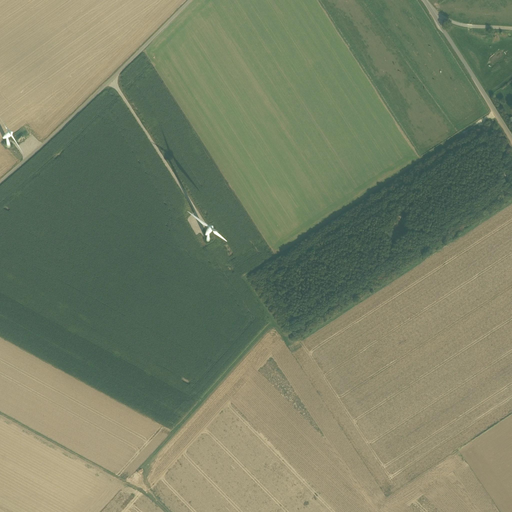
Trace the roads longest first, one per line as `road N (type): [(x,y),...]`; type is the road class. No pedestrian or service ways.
road 1 (track): [(396,241),(387,260),(296,318),(286,342),(268,329),(125,486)]
road 2 (track): [(0,182),(191,0)]
road 3 (track): [(0,417),(150,494),(168,511)]
road 4 (track): [(205,233),(111,81)]
road 5 (unclassified): [(422,0),(511,140)]
